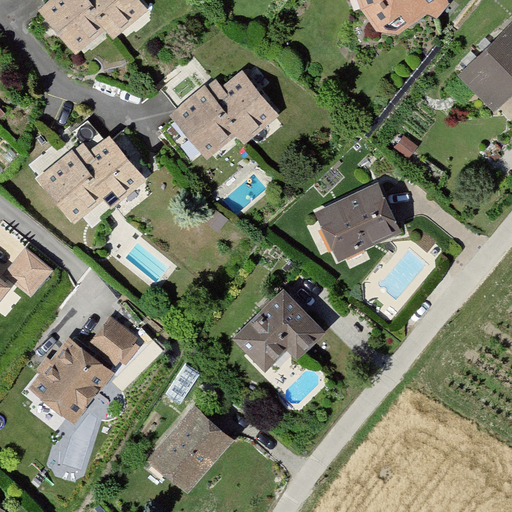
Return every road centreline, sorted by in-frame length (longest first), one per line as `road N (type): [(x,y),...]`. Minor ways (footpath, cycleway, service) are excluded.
road 1 (residential): [(511,233),(289,511)]
road 2 (residential): [(51,343),(88,294),(86,274),(0,204)]
